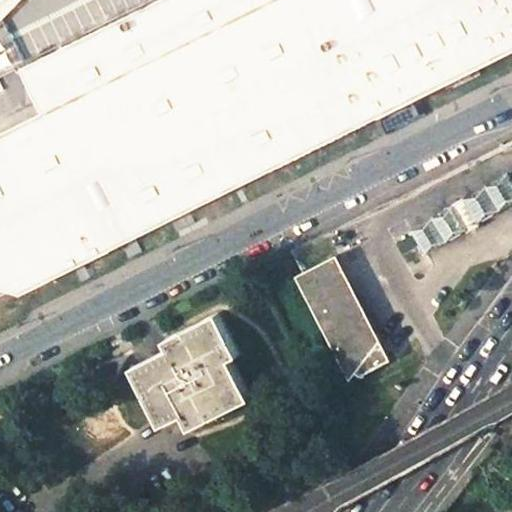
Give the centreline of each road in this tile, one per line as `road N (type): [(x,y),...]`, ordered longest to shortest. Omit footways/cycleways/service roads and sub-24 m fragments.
road 1 (unclassified): [(0,357),(422,146)]
road 2 (primary): [(511,304),(363,510)]
road 3 (primary): [(394,511),(511,346)]
